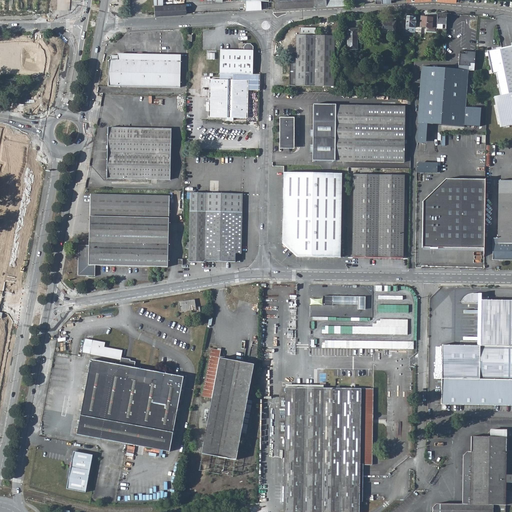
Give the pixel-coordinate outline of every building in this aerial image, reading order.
[(214,0),(215,1),(222,2),(222,1),(222,0),(244,0),(245,10),(261,9),(260,0),(264,0),(269,0),(268,0),(214,0)] [(274,0),(275,2),(275,8),(346,5),(345,0),(274,0)] [(186,13),(186,4),(163,5),(154,5),(155,15),(186,13)] [(437,29),(446,29),(447,13),(437,13),(437,29)] [(415,32),(416,15),(415,15),(414,17),(407,16),(405,33),(415,34),(415,32)] [(425,32),(431,32),(432,18),(425,17),(425,16),(421,16),(420,27),(426,27),(425,32)] [(381,33),(395,34),(395,22),(382,21),(381,33)] [(300,28),(299,35),(297,35),(296,54),(290,54),(289,85),(333,86),(334,35),(316,35),(316,28),(300,28)] [(347,28),(347,49),(353,49),(353,40),(357,40),(357,28),(347,28)] [(220,49),(220,74),(253,74),(253,46),(251,44),(247,44),(244,46),(244,50),(220,49)] [(511,124),(511,46),(488,51),(493,74),(498,72),(502,95),(494,97),(500,127),(511,124)] [(446,69),(422,67),(419,109),(417,123),(464,126),(464,125),(479,126),(480,108),(473,108),(473,105),(465,105),(467,81),(470,81),(471,70),(474,70),(475,52),(459,51),(459,63),(458,69),(446,69)] [(181,55),(120,53),(120,55),(112,54),(112,59),(110,59),(109,85),(180,87),(181,55)] [(233,117),(246,117),(247,80),(210,79),(210,82),(209,116),(225,117),(225,120),(233,120),(233,117)] [(404,162),(405,110),(335,109),(335,105),(313,104),(312,160),(404,162)] [(279,118),(278,145),(293,145),(293,118),(279,118)] [(172,130),(108,128),(107,179),(170,181),(172,130)] [(417,172),(441,172),(441,162),(417,162),(417,172)] [(342,174),(283,173),(282,242),(296,256),(340,257),(342,174)] [(404,175),(354,174),(352,257),(402,257),(404,175)] [(485,180),(446,180),(423,200),(421,247),(483,248),(485,180)] [(511,180),(498,180),(497,238),(493,238),(492,260),(511,260),(511,180)] [(190,192),(190,211),(205,212),(242,213),(243,194),(190,192)] [(169,197),(90,195),(88,245),(79,245),(78,275),(95,275),(95,265),(167,267),(169,197)] [(188,249),(188,262),(203,262),(203,261),(205,212),(190,211),(189,243),(188,249)] [(242,213),(205,212),(203,261),(234,262),(235,254),(240,254),(242,213)] [(511,300),(488,300),(488,296),(478,296),(478,293),(469,294),(466,295),(463,298),(462,301),(482,302),(481,346),(442,345),(441,405),(511,406),(511,300)] [(332,296),(322,296),(322,299),(322,305),(332,305),(332,304),(332,296)] [(364,310),(364,297),(332,296),(332,304),(357,304),(357,309),(364,310)] [(194,300),(178,302),(179,312),(191,310),(192,311),(196,311),(195,307),(194,300)] [(378,311),(409,312),(409,305),(379,304),(378,311)] [(373,323),(373,326),(323,325),(322,333),(408,335),(408,319),(377,319),(377,323),(373,323)] [(103,343),(84,339),(81,353),(119,359),(118,364),(134,367),(135,362),(129,361),(129,359),(120,358),(121,351),(102,348),(103,343)] [(414,341),(325,339),(325,347),(414,349),(414,341)] [(220,351),(210,349),(201,397),(211,399),(219,358),(220,351)] [(246,400),(253,365),(219,358),(211,399),(200,454),(234,461),(239,433),(246,400)] [(373,389),(285,387),(282,511),(358,511),(359,465),(372,466),(373,389)] [(251,402),(246,400),(239,433),(245,434),(251,402)] [(471,452),(470,505),(461,505),(435,504),(432,508),(431,511),(492,511),(493,505),(497,505),(497,509),(495,509),(494,511),(504,511),(505,506),(511,506),(511,505),(511,492),(511,493),(511,491),(505,491),(505,483),(511,482),(511,475),(506,475),(506,437),(490,437),(471,437),(471,452)] [(86,492),(93,454),(74,451),(67,488),(86,492)] [(461,505),(470,505),(471,452),(467,452),(462,457),(461,505)]
